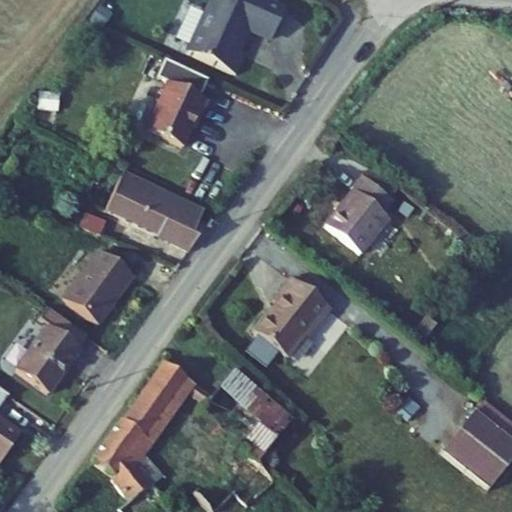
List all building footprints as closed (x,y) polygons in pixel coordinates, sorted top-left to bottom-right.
[(247,31),(260,4),(251,0),(184,0),(163,44),(211,66),(220,46),(214,42),(224,20),(247,31)] [(143,74),(172,87),(181,69),(138,49),(129,67),(143,74)] [(173,110),(182,92),(172,87),(143,74),(121,121),(157,138),(171,109),(173,110)] [(337,158),(326,173),(354,194),(365,180),(337,158)] [(92,171),(75,199),(161,244),(181,217),(167,210),(172,202),(149,188),(143,197),(92,171)] [(320,190),(291,229),(328,258),(358,220),(342,208),(354,194),(326,173),(315,186),(320,190)] [(54,208),(47,221),(70,230),(75,218),(54,208)] [(70,249),(36,296),(73,323),(106,275),(70,249)] [(294,299),(256,269),(238,292),(242,295),(235,304),(232,301),(217,321),(250,348),(268,325),(272,327),(294,299)] [(19,322),(0,347),(0,374),(20,388),(51,345),(50,344),(58,332),(17,303),(9,315),(19,322)] [(221,397),(164,358),(138,395),(168,416),(185,392),(210,407),(221,397)] [(210,407),(200,418),(236,461),(250,448),(264,462),(301,428),(247,371),(221,397),(210,407)] [(469,425),(477,413),(452,393),(443,404),(469,425)] [(168,416),(138,395),(125,414),(163,440),(176,421),(168,416)] [(469,425),(443,404),(410,445),(457,483),(490,442),(469,425)] [(163,440),(125,414),(99,456),(119,476),(111,483),(131,505),(136,501),(145,511),(188,511),(194,508),(180,492),(169,501),(143,468),(163,440)] [(236,461),(200,492),(216,511),(217,511),(222,509),(224,511),(254,511),(251,507),(281,481),(264,462),(250,448),(236,461)] [(131,505),(124,511),(145,511),(136,501),(131,505)]
